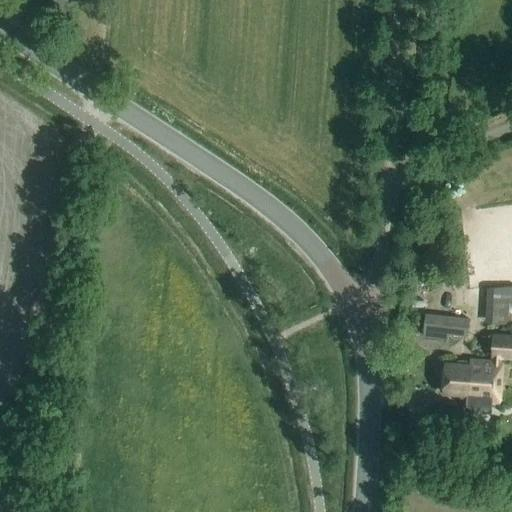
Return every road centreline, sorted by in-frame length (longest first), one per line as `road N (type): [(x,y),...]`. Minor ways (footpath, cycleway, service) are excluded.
road 1 (secondary): [(348,302),(299,233),(258,198),(0,29)]
road 2 (unclassified): [(348,302),(374,284),(387,194),(423,162),(511,126)]
road 3 (secondary): [(363,511),(369,405),(348,302)]
